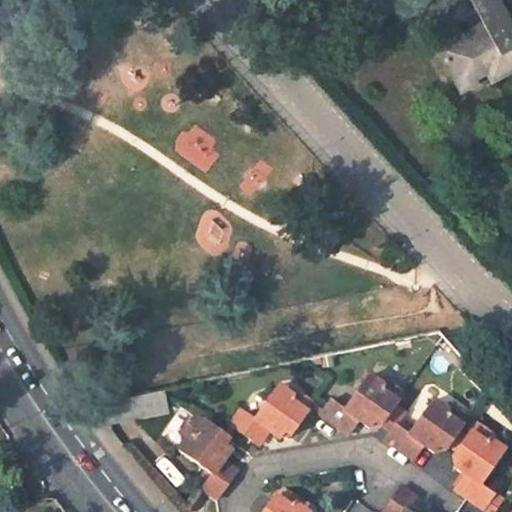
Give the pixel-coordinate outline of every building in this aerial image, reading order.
[(511,25),(498,0),(470,0),(484,25),(439,49),(454,77),(467,70),(474,82),(487,75),(491,81),(511,69),(511,25)] [(454,77),(461,89),(474,82),(467,70),(454,77)] [(367,377),(341,412),(328,402),(322,411),(318,417),(347,437),(357,423),(368,430),(373,423),(379,427),(385,419),(402,394),(384,381),(381,386),(367,377)] [(276,387),(251,421),(238,412),(228,427),(255,447),(266,432),(277,439),(282,433),(288,437),(307,409),(312,404),(295,391),(290,397),(276,387)] [(106,424),(166,411),(162,395),(161,389),(93,403),(96,411),(106,424)] [(433,401),(408,435),(394,426),(388,433),(383,440),(413,461),(423,446),(433,453),(438,446),(444,451),(468,418),(450,406),(446,411),(433,401)] [(322,411),(312,404),(307,409),(318,417),(322,411)] [(185,440),(175,453),(209,478),(200,490),(215,500),(235,473),(221,463),(228,452),(221,447),(226,441),(193,417),(179,435),(185,440)] [(388,433),(394,426),(385,419),(379,427),(388,433)] [(477,423),(453,457),(459,460),(453,468),(465,476),(454,491),(482,510),(486,504),(492,496),(479,486),(504,451),(490,441),(494,435),(477,423)] [(6,459),(17,473),(26,466),(16,451),(6,459)] [(296,501),(279,488),(261,511),(301,511),(293,506),(296,501)] [(404,511),(414,499),(400,489),(382,511),(404,511)]
